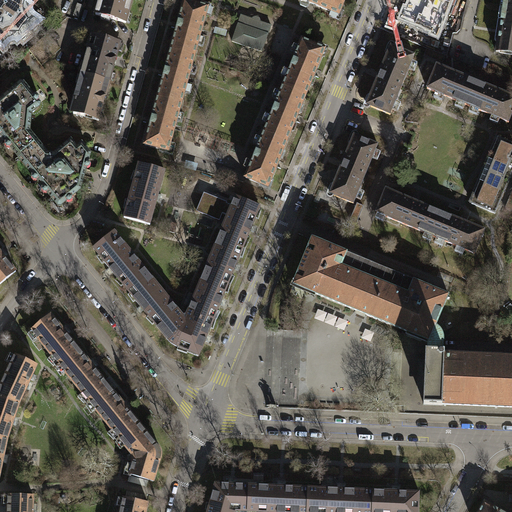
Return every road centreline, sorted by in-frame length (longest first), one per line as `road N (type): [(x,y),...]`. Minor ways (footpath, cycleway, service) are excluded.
road 1 (residential): [(207,410),(374,0)]
road 2 (residential): [(482,434),(246,424),(207,410)]
road 3 (residential): [(158,0),(110,179),(57,246)]
road 4 (residential): [(207,410),(178,392),(57,246)]
